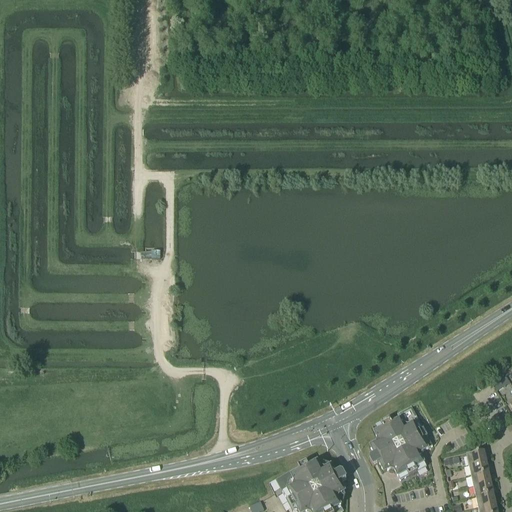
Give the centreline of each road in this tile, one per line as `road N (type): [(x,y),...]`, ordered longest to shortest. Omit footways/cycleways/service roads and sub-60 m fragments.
road 1 (track): [(222,455),(222,377),(175,372),(159,355),(168,177),(146,176),(136,166),(137,104)]
road 2 (track): [(511,100),(137,104)]
road 3 (secondary): [(336,425),(505,313)]
road 4 (secondary): [(505,313),(330,414)]
road 5 (secondary): [(194,465),(0,504)]
road 6 (secondary): [(194,465),(258,454),(336,425)]
road 7 (secondary): [(330,414),(194,465)]
